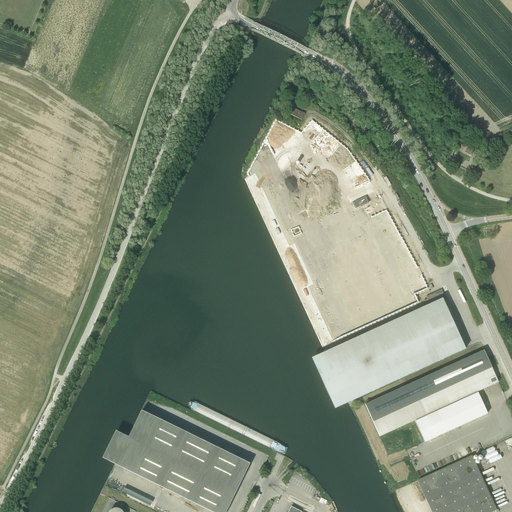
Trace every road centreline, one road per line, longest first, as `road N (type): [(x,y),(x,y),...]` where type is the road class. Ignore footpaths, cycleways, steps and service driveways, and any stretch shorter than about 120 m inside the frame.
road 1 (unclassified): [(8,491),(64,380),(205,41),(232,10)]
road 2 (tertiary): [(446,233),(409,161),(351,82),(232,10)]
road 3 (unclassified): [(461,265),(434,276),(362,152),(314,107)]
road 4 (track): [(511,200),(468,186),(434,158),(349,36)]
road 5 (tertiary): [(511,375),(461,265)]
